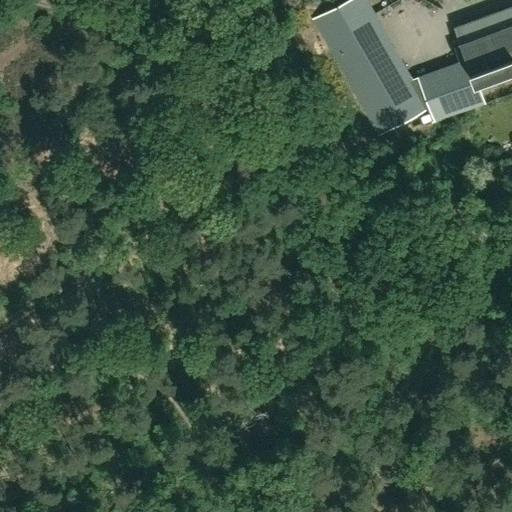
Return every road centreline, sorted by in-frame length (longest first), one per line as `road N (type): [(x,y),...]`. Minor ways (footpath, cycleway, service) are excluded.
road 1 (track): [(81,274),(266,158),(318,145)]
road 2 (track): [(318,145),(355,148),(392,164),(511,265)]
